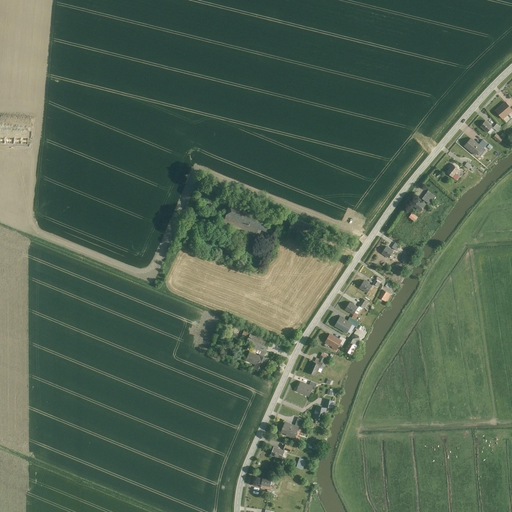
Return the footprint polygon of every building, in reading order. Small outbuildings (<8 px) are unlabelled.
[(511,111),(511,107),(506,101),(496,110),(504,119),(511,111)] [(494,126),(487,120),(482,126),(489,132),(494,126)] [(426,132),(430,135),(435,128),(431,125),(426,132)] [(497,133),(494,137),(501,143),(504,139),(497,133)] [(483,146),(472,137),(465,145),(476,154),(483,146)] [(461,169),(453,163),(450,166),(451,167),(448,172),(453,176),(456,172),(458,173),(461,169)] [(435,196),(428,191),(422,199),(425,201),(428,203),(429,204),(435,196)] [(259,227),(268,231),(272,220),(259,215),(263,206),(234,195),(224,220),(257,233),(259,227)] [(421,213),(428,203),(425,201),(423,202),(420,199),(415,206),(418,208),(417,209),(421,213)] [(416,221),(420,216),(413,212),(410,217),(416,221)] [(396,250),(388,245),(383,253),(391,258),(396,250)] [(374,284),(365,280),(361,287),(369,292),(374,284)] [(392,294),(383,289),(380,296),(388,301),(392,294)] [(360,306),(352,302),(347,309),(356,314),(360,306)] [(354,323),(342,316),(336,326),(348,333),(354,323)] [(239,340),(267,351),(272,339),(243,329),(239,340)] [(344,339),(331,333),(326,342),(334,346),(333,348),(338,350),(344,339)] [(352,341),(350,340),(345,351),(354,354),(361,339),(354,336),(352,341)] [(269,358),(252,351),(248,360),(256,364),(254,368),(263,371),(269,358)] [(322,364),(314,360),(309,371),(318,375),(322,364)] [(311,396),(315,386),(302,381),(298,390),(311,396)] [(330,408),(318,405),(315,418),(327,420),(330,408)] [(300,426),(286,421),(282,434),(296,439),(300,426)] [(286,450),(275,446),(272,455),(283,459),(286,450)] [(271,486),(272,479),(263,477),(262,485),(271,486)]
